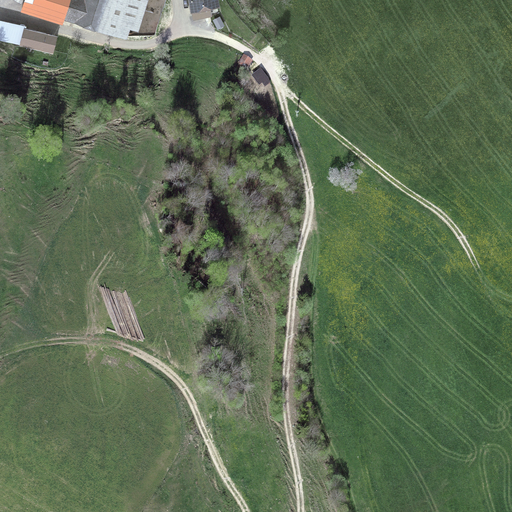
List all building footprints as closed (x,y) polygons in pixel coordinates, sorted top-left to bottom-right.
[(22,0),(21,7),(62,20),(63,17),(127,37),(130,27),(138,30),(147,0),(22,0)] [(219,0),(188,0),(192,18),(212,15),(210,6),(220,4),(219,0)] [(218,28),(225,24),(220,15),(213,18),(218,28)] [(26,22),(0,16),(0,39),(53,52),(58,32),(26,24),(26,22)] [(246,70),(253,60),(244,54),(237,64),(246,70)] [(270,82),(261,68),(251,74),(258,85),(262,82),(265,86),(270,82)]
